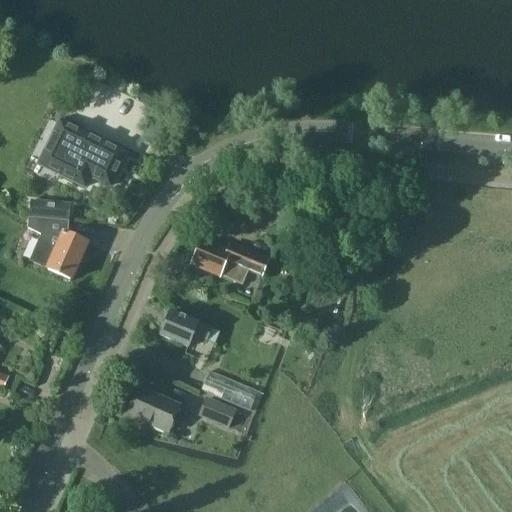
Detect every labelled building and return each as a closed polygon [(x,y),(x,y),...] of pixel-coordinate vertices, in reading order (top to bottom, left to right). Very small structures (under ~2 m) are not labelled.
[(125,155),(60,122),(38,165),(85,188),(90,177),(109,187),(119,169),(122,170),(127,159),(124,157),(125,155)] [(70,205),(32,202),(29,219),(69,223),(70,205)] [(87,245),(68,236),(69,223),(29,219),(27,229),(41,236),(29,262),(46,269),(45,270),(71,281),(87,245)] [(361,229),(341,221),(334,240),(354,247),(361,229)] [(200,240),(190,265),(242,287),(248,271),(262,277),(268,261),(232,247),(230,253),(200,240)] [(160,337),(189,349),(194,337),(214,346),(219,334),(171,313),(160,337)] [(271,342),(255,380),(266,385),(281,347),(271,342)] [(0,388),(3,390),(8,379),(0,375),(0,349),(1,348),(0,348),(0,388)] [(209,373),(201,392),(249,413),(258,393),(209,373)] [(188,413),(138,390),(127,416),(176,438),(188,413)] [(236,413),(206,400),(199,417),(229,429),(236,413)]
